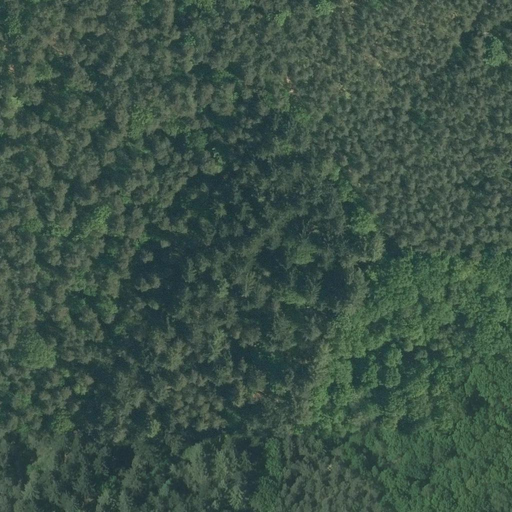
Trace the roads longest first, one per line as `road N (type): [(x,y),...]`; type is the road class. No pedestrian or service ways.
road 1 (track): [(468,9),(340,154),(399,237),(449,247),(511,243)]
road 2 (track): [(379,511),(254,399),(204,511)]
road 3 (track): [(0,242),(36,294),(22,335),(32,372),(9,416),(11,511)]
road 4 (track): [(254,399),(312,195),(340,154)]
road 5 (track): [(0,4),(13,88),(0,160)]
